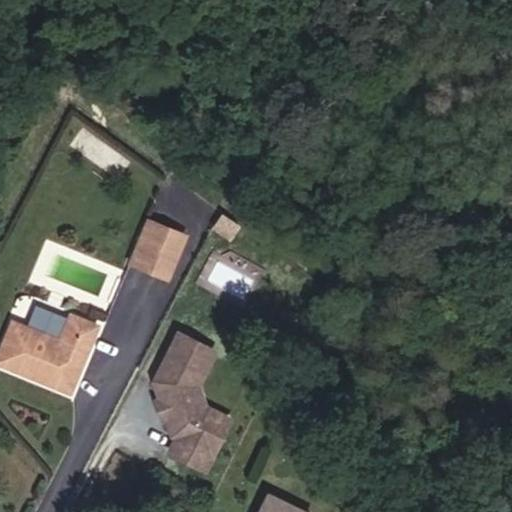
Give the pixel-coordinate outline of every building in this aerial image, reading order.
[(242,223),(223,211),(212,227),(231,239),(242,223)] [(194,234),(158,219),(140,261),(160,269),(172,242),(188,248),(194,234)] [(176,276),(188,248),(172,242),(160,269),(176,276)] [(40,360),(82,379),(106,324),(80,312),(68,339),(22,319),(5,359),(35,372),(40,360)] [(225,347),(186,330),(161,380),(184,439),(175,453),(214,474),(244,416),(215,402),(207,386),(225,347)] [(40,360),(35,372),(77,390),(82,379),(40,360)] [(309,467),(320,444),(297,433),(285,456),(309,467)] [(309,511),(275,496),(267,511),(309,511)]
